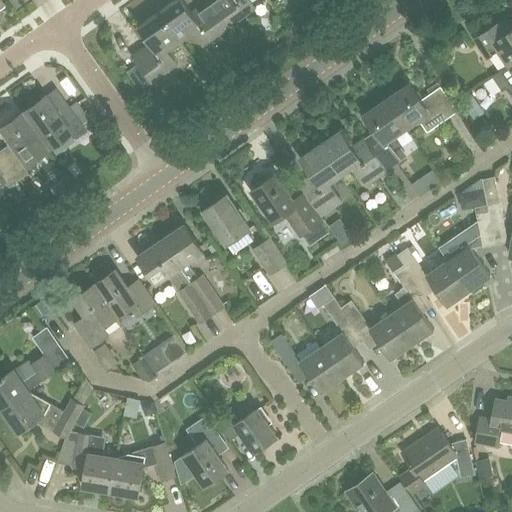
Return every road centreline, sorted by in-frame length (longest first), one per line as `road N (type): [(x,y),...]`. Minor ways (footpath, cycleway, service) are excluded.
road 1 (residential): [(238,332),(511,139)]
road 2 (tertiary): [(167,175),(412,0)]
road 3 (residential): [(511,330),(329,453)]
road 4 (residential): [(71,337),(99,379),(151,390),(238,332)]
road 5 (tertiary): [(0,293),(167,175)]
road 6 (residential): [(167,175),(82,57),(59,43)]
road 7 (residential): [(329,453),(238,332)]
